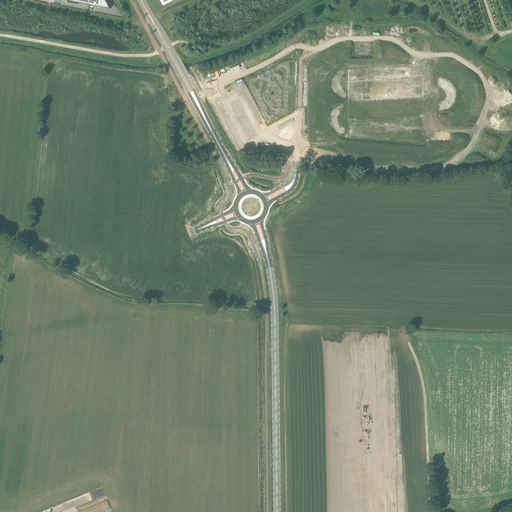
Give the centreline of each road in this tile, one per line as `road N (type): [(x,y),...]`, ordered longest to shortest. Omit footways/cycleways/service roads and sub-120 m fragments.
road 1 (tertiary): [(276,511),(273,299),(264,244)]
road 2 (unknown): [(427,511),(421,396),(399,326)]
road 3 (tertiary): [(138,0),(211,131)]
road 4 (tertiary): [(211,131),(143,0)]
road 5 (track): [(304,0),(243,38),(187,42)]
